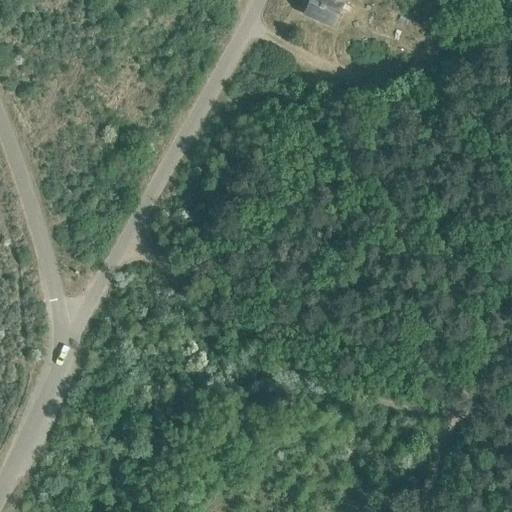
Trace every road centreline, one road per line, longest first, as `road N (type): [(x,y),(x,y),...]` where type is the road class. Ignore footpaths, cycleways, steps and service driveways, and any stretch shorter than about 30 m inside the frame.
road 1 (unclassified): [(68,344),(258,0)]
road 2 (unclassified): [(68,344),(0,126)]
road 3 (unclassified): [(0,497),(68,344)]
